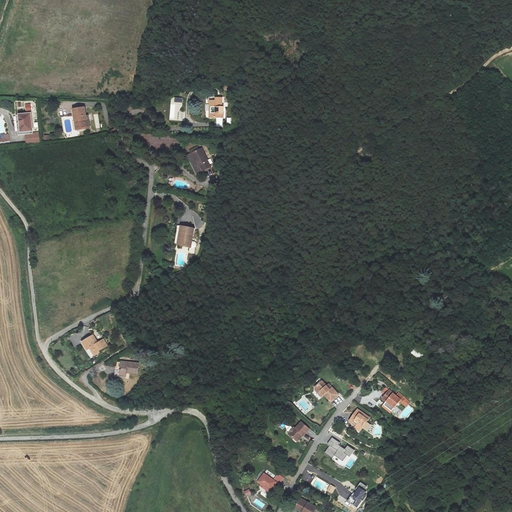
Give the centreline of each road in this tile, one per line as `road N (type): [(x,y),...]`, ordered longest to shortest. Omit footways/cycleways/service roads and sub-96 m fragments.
road 1 (track): [(130,298),(253,258),(288,209),(356,149),(511,48)]
road 2 (residential): [(44,352),(48,341),(135,291),(151,175),(123,135)]
road 3 (unclassified): [(401,339),(314,444),(279,511)]
road 4 (unknown): [(66,105),(100,104),(124,141),(138,122),(167,130),(218,126)]
road 5 (residential): [(44,352),(27,227),(0,190)]
road 6 (unclassified): [(0,439),(109,433),(164,414)]
road 7 (unclassified): [(164,414),(187,410),(205,421),(243,511)]
road 8 (residential): [(44,352),(106,404),(164,414)]
